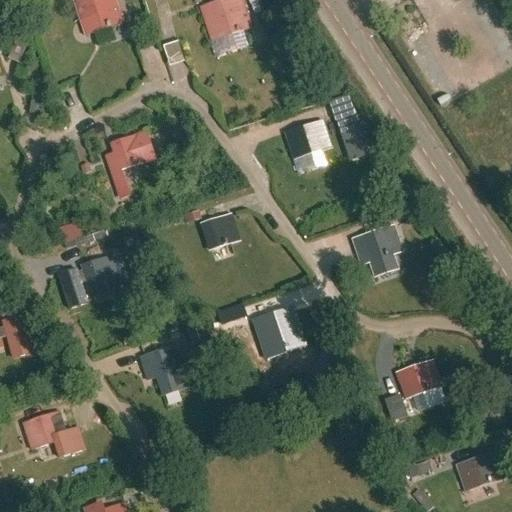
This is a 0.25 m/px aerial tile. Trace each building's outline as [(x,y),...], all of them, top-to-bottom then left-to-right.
[(80,0),(74,2),(85,38),(123,25),(115,0),(109,0),(106,1),(105,0),(80,0)] [(227,0),(200,9),(212,44),(254,30),(243,0),(227,0)] [(258,5),(251,7),(254,17),(261,15),(258,5)] [(178,41),(164,44),(169,63),(183,60),(178,41)] [(505,67),(511,64),(511,41),(497,49),(505,67)] [(357,117),(337,123),(350,164),(370,157),(357,117)] [(292,161),(330,149),(321,122),(291,132),(295,143),(287,145),(292,161)] [(113,156),(105,159),(118,198),(129,194),(121,173),(157,161),(148,133),(110,146),(113,156)] [(172,137),(175,145),(183,142),(180,134),(172,137)] [(89,166),(80,169),(83,177),(92,174),(89,166)] [(393,203),(401,227),(420,221),(412,197),(393,203)] [(182,213),(187,227),(202,222),(197,207),(182,213)] [(208,255),(238,245),(230,220),(200,229),(208,255)] [(79,225),(60,230),(65,246),(84,240),(79,225)] [(361,268),(371,265),(399,255),(391,230),(352,242),(361,268)] [(144,253),(127,259),(130,268),(147,263),(144,253)] [(81,289),(86,287),(89,296),(118,285),(109,259),(80,269),(83,278),(79,280),(75,270),(53,278),(65,313),(87,305),(81,289)] [(261,349),(298,337),(290,312),(260,322),(262,331),(256,333),(261,349)] [(0,335),(5,335),(12,360),(29,355),(19,321),(2,326),(3,329),(0,329),(0,335)] [(201,345),(196,328),(182,332),(187,349),(201,345)] [(147,384),(155,381),(160,397),(191,387),(178,348),(147,359),(139,361),(147,384)] [(321,362),(315,376),(330,382),(335,369),(321,362)] [(403,401),(440,389),(432,364),(404,373),(407,383),(398,386),(403,401)] [(361,389),(346,401),(360,418),(374,406),(361,389)] [(388,413),(393,424),(408,418),(404,408),(388,413)] [(21,427),(25,438),(30,454),(67,442),(59,415),(29,425),(21,427)] [(497,454),(456,468),(465,495),(506,481),(497,454)] [(412,481),(432,475),(429,463),(415,467),(415,466),(408,468),(412,481)]
